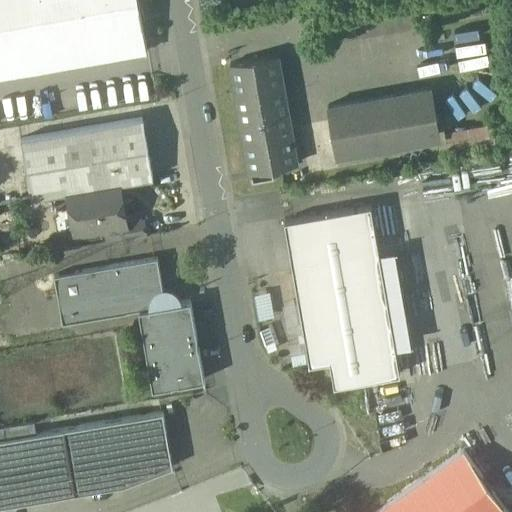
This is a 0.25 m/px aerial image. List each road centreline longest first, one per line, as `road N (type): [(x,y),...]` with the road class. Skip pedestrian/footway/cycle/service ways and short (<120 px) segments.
road 1 (unclassified): [(179,0),(249,369)]
road 2 (unclassified): [(249,369),(257,444),(273,473),(302,477),(315,469),(326,442),(316,415),(280,391)]
